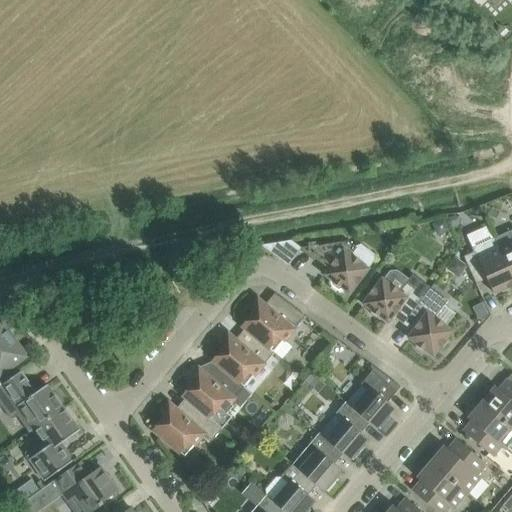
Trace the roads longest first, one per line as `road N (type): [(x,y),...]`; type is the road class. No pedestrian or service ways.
road 1 (track): [(0,279),(511,168)]
road 2 (residential): [(115,422),(253,268),(279,275),(437,391)]
road 3 (residential): [(336,511),(437,391)]
road 4 (residential): [(115,422),(44,322)]
